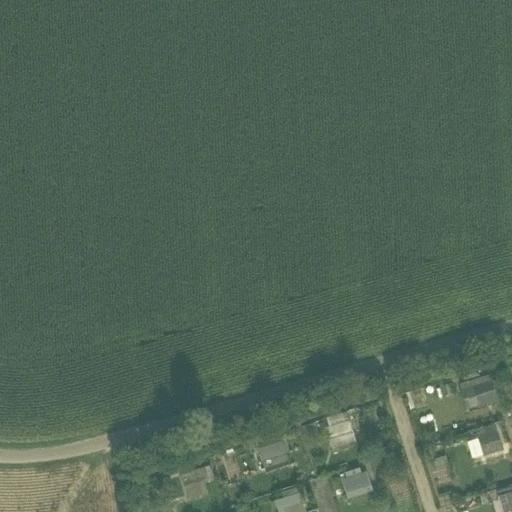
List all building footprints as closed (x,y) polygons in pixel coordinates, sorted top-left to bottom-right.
[(488,376),(458,383),(463,410),(494,403),(488,376)] [(330,451),(354,445),(346,413),(322,420),(330,451)] [(480,455),(497,451),(492,426),(474,430),(480,455)] [(261,471),(287,463),(281,443),(255,451),(261,471)] [(337,477),(345,496),(369,487),(361,467),(337,477)] [(184,500),(206,496),(203,482),(212,480),(210,469),(180,474),(184,500)] [(511,511),(511,491),(493,498),(498,511),(511,511)] [(275,511),(303,511),(296,492),(272,501),(275,511)]
